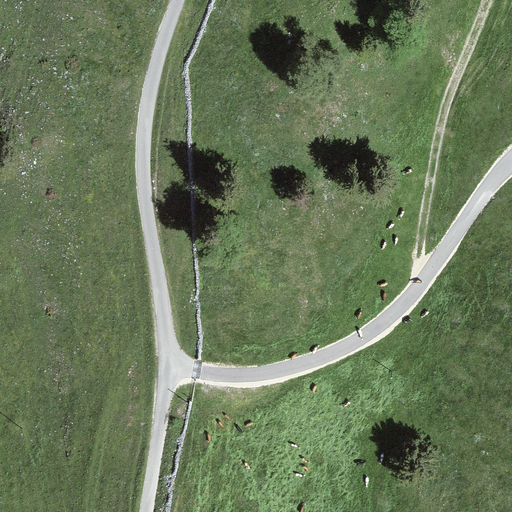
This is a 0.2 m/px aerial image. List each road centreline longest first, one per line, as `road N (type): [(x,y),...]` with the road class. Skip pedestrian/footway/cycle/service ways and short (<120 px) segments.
road 1 (unclassified): [(197,371),(278,370),(364,336),(413,293),(511,162)]
road 2 (unclassified): [(177,0),(143,138),(170,363)]
road 3 (track): [(487,0),(444,110),(416,289)]
road 4 (unclassified): [(147,511),(170,363)]
